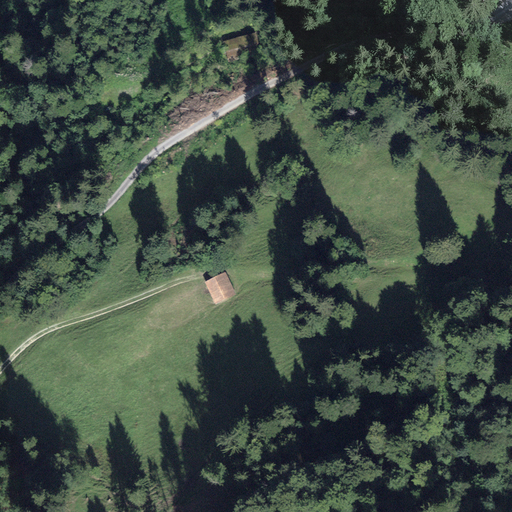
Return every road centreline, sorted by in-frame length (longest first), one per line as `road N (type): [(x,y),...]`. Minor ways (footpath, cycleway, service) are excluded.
road 1 (track): [(509,0),(462,24),(347,44),(254,88),(144,157),(101,209),(0,291)]
road 2 (track): [(406,262),(195,273),(36,332),(0,365)]
road 3 (track): [(115,99),(260,24),(365,13),(416,30)]
